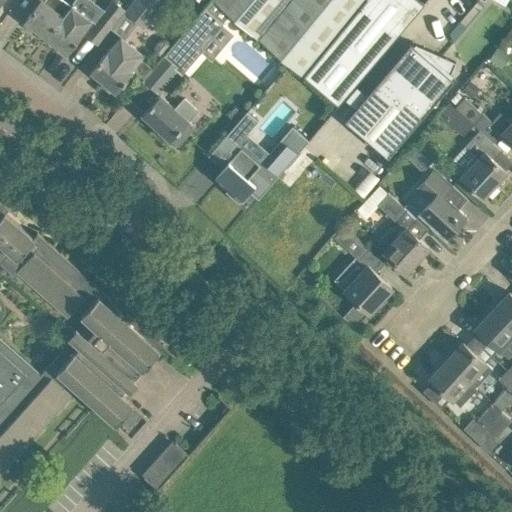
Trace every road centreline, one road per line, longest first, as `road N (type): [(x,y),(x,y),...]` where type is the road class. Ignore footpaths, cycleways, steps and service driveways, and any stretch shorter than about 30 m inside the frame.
road 1 (unclassified): [(441,511),(129,224)]
road 2 (residential): [(129,224),(145,204),(141,186),(0,73)]
road 3 (residential): [(388,358),(511,224)]
road 4 (unclassified): [(129,224),(0,118)]
